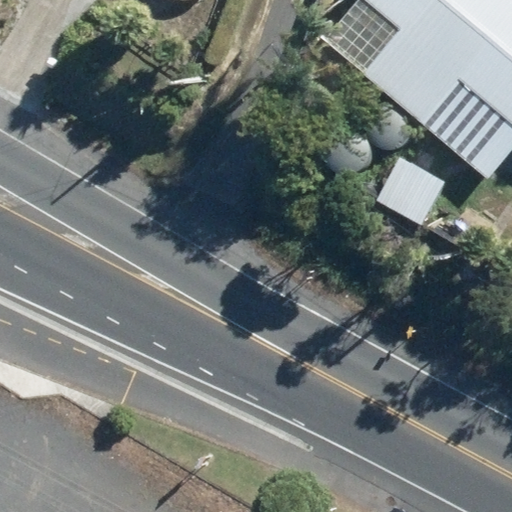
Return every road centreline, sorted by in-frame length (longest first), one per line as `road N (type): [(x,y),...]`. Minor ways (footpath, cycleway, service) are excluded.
road 1 (primary): [(511,470),(0,206)]
road 2 (unknown): [(0,127),(33,0)]
